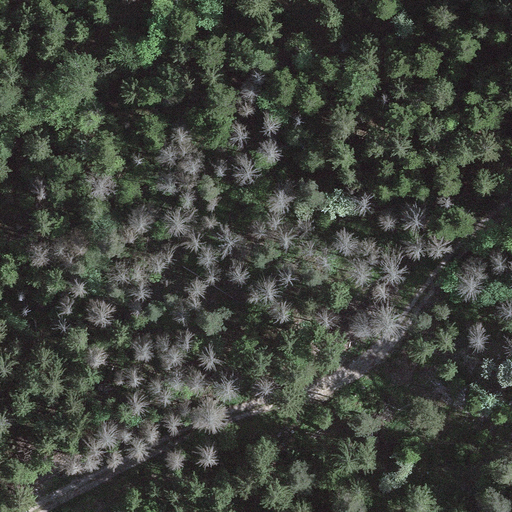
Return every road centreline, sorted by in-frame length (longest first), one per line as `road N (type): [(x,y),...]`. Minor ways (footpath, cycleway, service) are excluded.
road 1 (track): [(511,203),(449,258),(357,374),(119,464),(39,511)]
road 2 (track): [(133,0),(0,107)]
